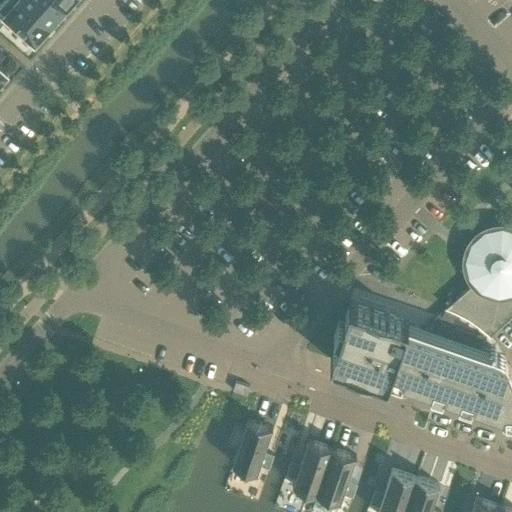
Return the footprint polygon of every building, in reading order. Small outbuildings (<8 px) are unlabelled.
[(49,27),(19,0),(4,0),(0,5),(0,13),(34,44),(49,27)] [(19,0),(49,27),(64,11),(51,0),(19,0)] [(51,0),(64,11),(73,0),(51,0)] [(511,243),(511,242),(501,239),(490,241),(482,249),(479,259),(481,269),(484,272),(482,273),(448,304),(446,306),(445,305),(445,306),(449,308),(454,310),(458,312),(463,314),(467,317),(471,319),(475,322),(479,325),(483,328),(486,331),(490,335),(491,334),(511,315),(511,243)] [(338,338),(332,353),(330,359),(352,366),(354,359),(369,364),(367,372),(388,379),(392,367),(404,371),(402,377),(503,412),(505,409),(511,407),(511,369),(509,364),(478,353),(406,328),(408,321),(350,301),(343,323),(348,324),(342,339),(338,338)] [(444,309),(441,317),(452,321),(454,313),(444,309)] [(434,331),(441,334),(445,323),(437,321),(434,331)] [(441,334),(449,337),(452,326),(445,323),(441,334)] [(449,337),(456,339),(460,329),(452,326),(449,337)] [(456,339),(464,342),(467,331),(460,329),(456,339)] [(464,342),(471,344),(475,334),(467,331),(464,342)] [(475,334),(471,344),(479,347),(483,336),(475,334)] [(233,390),(247,395),(250,385),(236,381),(233,390)] [(235,423),(228,443),(238,446),(232,462),(232,463),(257,472),(258,471),(257,471),(259,464),(269,467),(270,462),(273,453),(264,450),(272,428),(273,427),(253,420),(247,418),(247,419),(245,426),(235,423)] [(288,468),(286,473),(295,476),(293,483),(292,483),(292,484),(316,492),(321,480),(332,447),(327,445),(307,439),(307,440),(300,462),(291,459),(288,468)] [(321,480),(316,492),(341,501),(341,500),(341,499),(343,492),(352,496),(354,491),(357,482),(348,479),(355,457),(356,457),(356,455),(332,447),(321,480)] [(371,497),(370,502),(379,505),(377,511),(376,511),(403,511),(416,476),(391,468),(391,469),(384,491),(374,488),(371,497)] [(416,476),(403,511),(440,511),(441,511),(432,508),(439,486),(439,485),(440,486),(440,484),(416,476)] [(497,511),(500,505),(475,497),(475,498),(470,511),(497,511)]
